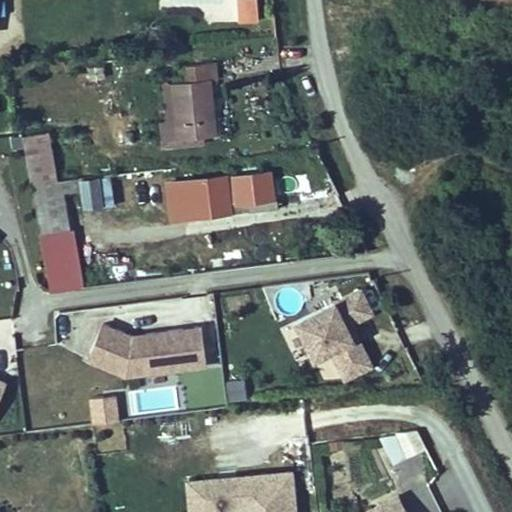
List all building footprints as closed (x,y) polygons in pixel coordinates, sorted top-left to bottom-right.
[(257,15),(256,5),(238,6),(239,17),(257,15)] [(174,131),(193,128),(212,126),(205,72),(214,71),(212,53),(169,58),(171,66),(151,69),(159,117),(171,116),(174,131)] [(194,141),(193,128),(174,131),(171,116),(159,117),(147,120),(152,146),(194,141)] [(36,176),(54,173),(49,143),(31,145),(36,176)] [(256,206),(287,201),(285,181),(276,182),(273,159),(171,172),(176,208),(232,200),(233,187),(252,184),(256,206)] [(80,185),(95,183),(93,168),(77,170),(80,185)] [(63,188),(80,185),(77,170),(54,173),(36,176),(43,224),(68,221),(63,188)] [(75,228),(41,232),(49,288),(82,283),(75,228)] [(333,295),(332,294),(292,314),(325,378),(343,376),(372,362),(357,332),(353,334),(347,324),(373,311),(358,282),(333,295)] [(84,356),(121,371),(205,361),(200,322),(129,330),(99,318),(84,356)] [(296,357),(308,351),(292,322),(281,328),(296,357)] [(244,376),(225,378),(227,399),(246,397),(244,376)] [(114,392),(88,395),(91,421),(118,417),(114,392)] [(380,435),(389,460),(424,448),(416,422),(380,435)] [(295,511),(291,466),(183,476),(186,511),(218,511),(234,511),(295,511)] [(403,511),(394,494),(359,511),(403,511)]
